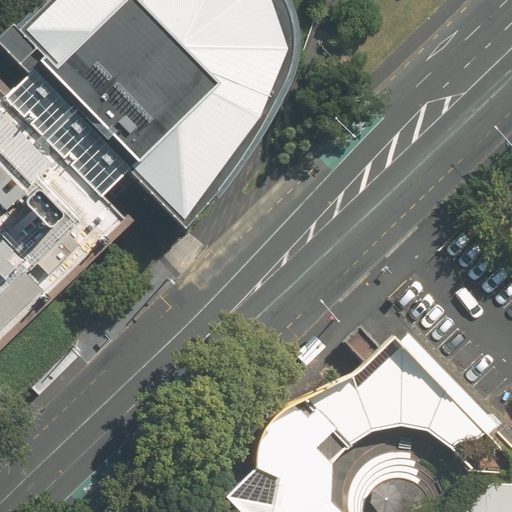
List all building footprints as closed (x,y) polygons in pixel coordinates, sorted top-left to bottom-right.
[(0,47),(26,75),(2,97),(99,195),(125,171),(182,228),(212,193),(215,196),(247,153),(258,138),(275,109),(283,89),(290,73),(294,51),(293,32),(292,11),(286,0),(40,0),(13,26),(11,24),(0,34),(0,47)] [(0,345),(125,225),(99,195),(2,97),(0,94),(0,345)] [(509,174),(502,166),(481,185),(489,193),(509,174)] [(151,290),(143,282),(123,301),(131,310),(151,290)] [(359,324),(341,341),(362,363),(380,346),(359,324)] [(511,511),(511,484),(487,484),(455,511),(340,511),(327,500),(329,463),(348,445),(370,430),(399,425),(426,430),(450,447),(464,439),(475,438),(483,432),(486,434),(495,424),(408,332),(399,340),(393,335),(360,370),(313,391),(284,405),(276,412),(268,419),(261,429),(255,438),(254,447),(253,465),(222,495),(227,511),(511,511)] [(327,346),(317,336),(295,356),(306,367),(327,346)] [(226,488),(246,469),(227,448),(206,466),(226,488)]
